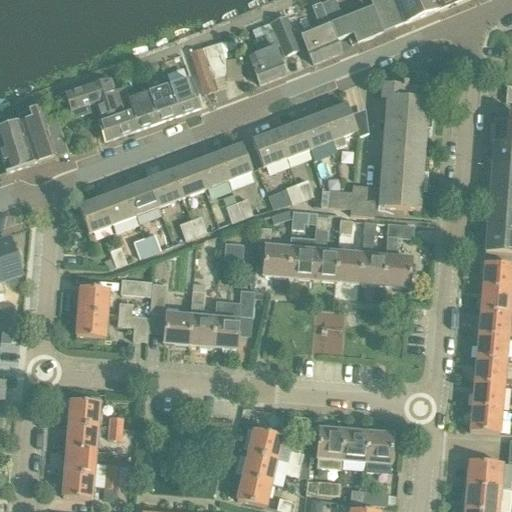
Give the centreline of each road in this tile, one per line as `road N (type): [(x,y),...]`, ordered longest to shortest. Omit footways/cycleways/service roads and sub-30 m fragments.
road 1 (tertiary): [(38,189),(470,21)]
road 2 (residential): [(429,409),(39,367)]
road 3 (residential): [(429,409),(446,313),(470,21)]
road 4 (residential): [(39,367),(51,214),(38,189)]
road 5 (residential): [(26,511),(39,367)]
